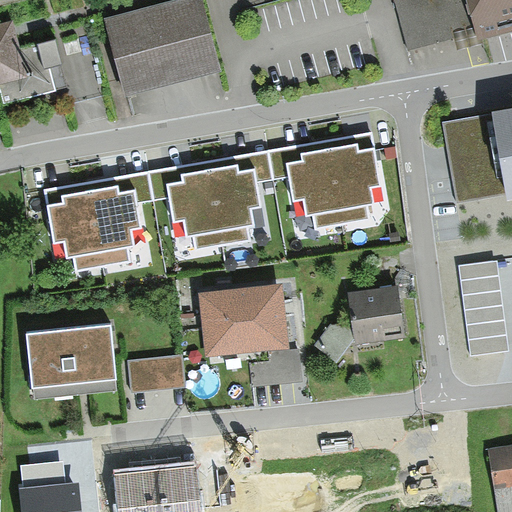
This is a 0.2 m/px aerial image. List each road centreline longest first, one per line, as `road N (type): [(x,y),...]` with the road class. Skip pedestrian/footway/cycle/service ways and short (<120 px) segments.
road 1 (residential): [(403,91),(0,162)]
road 2 (residential): [(443,399),(96,438)]
road 3 (residential): [(403,91),(443,399)]
